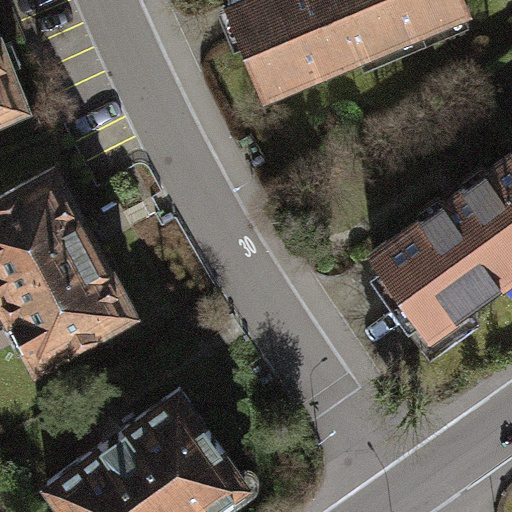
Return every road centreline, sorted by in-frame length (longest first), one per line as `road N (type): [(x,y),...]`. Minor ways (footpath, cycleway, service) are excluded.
road 1 (residential): [(401,497),(199,195),(102,0)]
road 2 (secondary): [(511,420),(401,497)]
